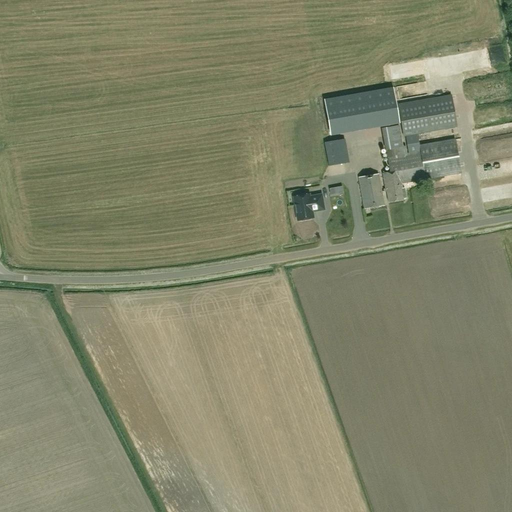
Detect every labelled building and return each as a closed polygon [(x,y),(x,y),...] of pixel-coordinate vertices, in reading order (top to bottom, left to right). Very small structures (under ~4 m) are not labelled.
[(451,95),(398,104),(404,136),(457,127),(451,95)] [(414,144),(405,146),(403,146),(396,109),(379,112),(390,171),(383,172),(387,202),(406,199),(405,187),(402,188),(402,183),(425,179),(461,173),(455,139),(419,145),(420,151),(415,152),(414,144)] [(345,139),(323,142),(327,166),(349,163),(345,139)] [(378,174),(358,177),(363,209),(383,206),(378,174)] [(295,187),(295,180),(284,180),(284,194),(297,194),(297,191),(317,191),(317,187),(295,187)] [(342,186),(329,188),(331,195),(343,193),(342,186)] [(294,197),(298,220),(313,218),(311,210),(315,209),(315,211),(324,209),(321,195),(309,197),(309,194),(294,197)]
